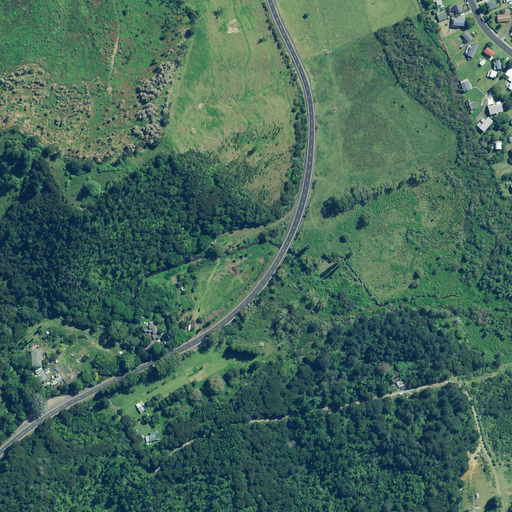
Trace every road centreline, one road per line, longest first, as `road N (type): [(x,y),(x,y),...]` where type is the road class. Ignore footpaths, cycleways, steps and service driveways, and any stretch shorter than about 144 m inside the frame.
road 1 (primary): [(0,453),(47,416),(205,336),(244,305),(275,265),(304,196),(312,113),(269,0)]
road 2 (track): [(161,483),(135,446),(147,423),(183,391),(238,361),(341,339),(396,343),(458,373),(487,404),(501,453),(501,492)]
